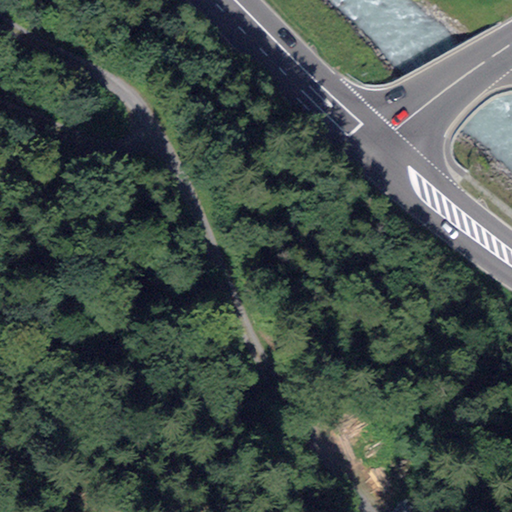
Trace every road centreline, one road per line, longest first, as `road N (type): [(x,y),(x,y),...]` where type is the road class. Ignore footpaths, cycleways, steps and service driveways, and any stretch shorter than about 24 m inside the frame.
road 1 (track): [(0,15),(116,79),(190,173),(256,333),(319,441),(378,511)]
road 2 (secondary): [(223,0),(374,146)]
road 3 (secondary): [(374,146),(511,260)]
road 4 (track): [(0,106),(103,151),(163,143)]
road 5 (secondary): [(511,43),(374,146)]
